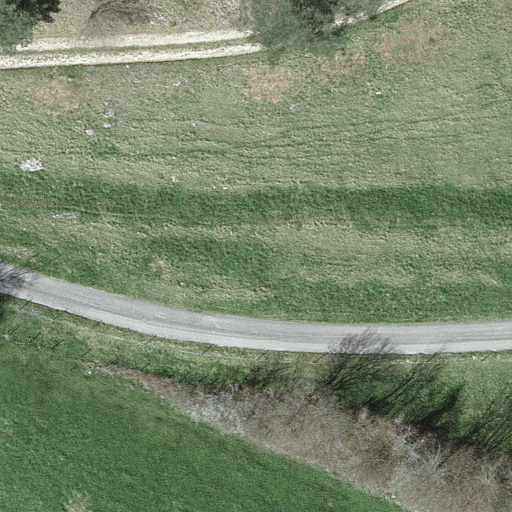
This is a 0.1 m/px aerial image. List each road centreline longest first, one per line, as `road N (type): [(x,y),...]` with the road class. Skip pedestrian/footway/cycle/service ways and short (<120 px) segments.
road 1 (track): [(0,284),(121,313),(315,338),(511,340)]
road 2 (track): [(0,63),(235,55),(308,37),(381,0)]
